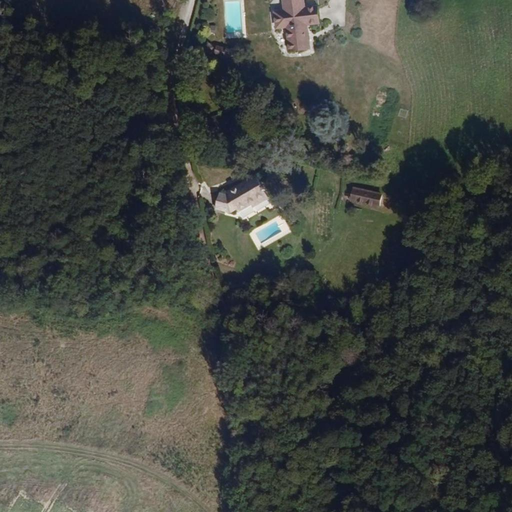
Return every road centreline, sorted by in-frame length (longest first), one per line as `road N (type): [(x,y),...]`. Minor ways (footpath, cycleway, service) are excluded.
road 1 (track): [(236,511),(193,213)]
road 2 (residential): [(193,213),(168,90),(192,0)]
road 3 (track): [(184,511),(120,473),(0,464)]
